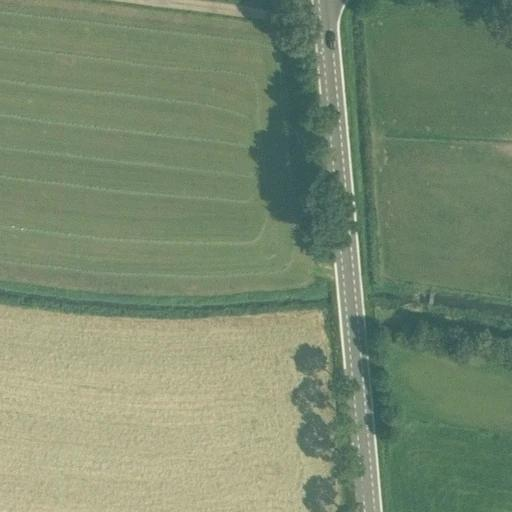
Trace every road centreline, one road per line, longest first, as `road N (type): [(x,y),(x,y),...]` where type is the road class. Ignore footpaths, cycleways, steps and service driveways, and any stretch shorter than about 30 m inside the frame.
road 1 (tertiary): [(371,511),(327,0)]
road 2 (track): [(166,0),(328,20)]
